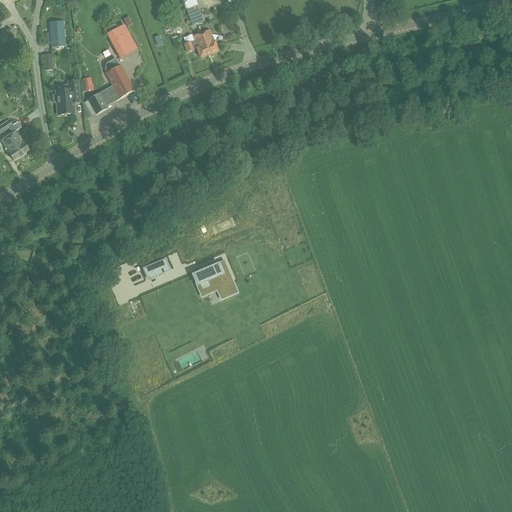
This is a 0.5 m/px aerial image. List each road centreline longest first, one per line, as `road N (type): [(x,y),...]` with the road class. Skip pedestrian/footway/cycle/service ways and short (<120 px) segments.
road 1 (secondary): [(53,166),(133,117),(232,72),(511,1)]
road 2 (unclassified): [(53,166),(33,39),(39,0)]
